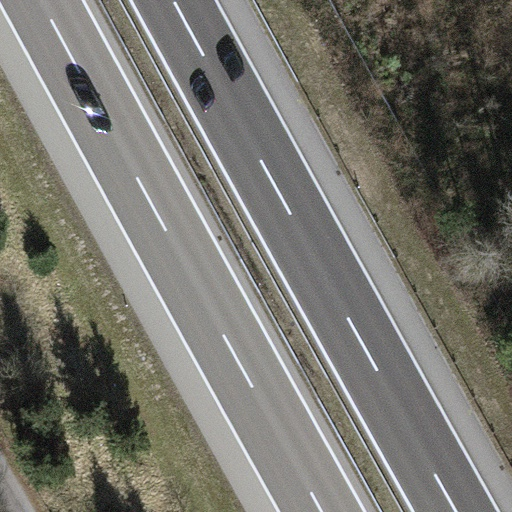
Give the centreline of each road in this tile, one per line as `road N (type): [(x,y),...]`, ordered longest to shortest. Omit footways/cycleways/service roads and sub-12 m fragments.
road 1 (motorway): [(460,511),(177,0)]
road 2 (motorway): [(40,0),(322,511)]
